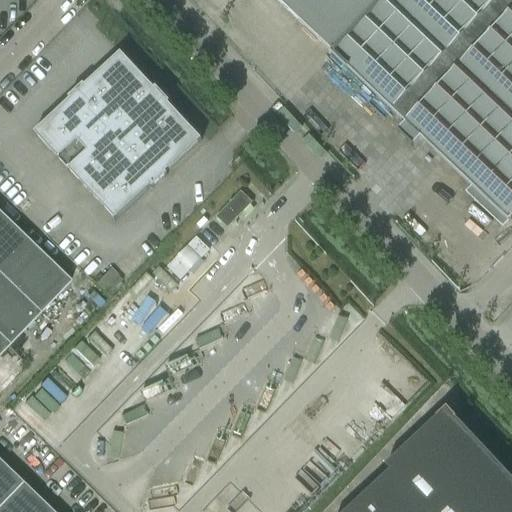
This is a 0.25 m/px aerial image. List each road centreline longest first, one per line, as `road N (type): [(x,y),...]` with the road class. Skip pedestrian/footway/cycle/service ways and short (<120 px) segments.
road 1 (unclassified): [(511,374),(158,0)]
road 2 (unknown): [(193,511),(454,236),(503,252),(511,245)]
